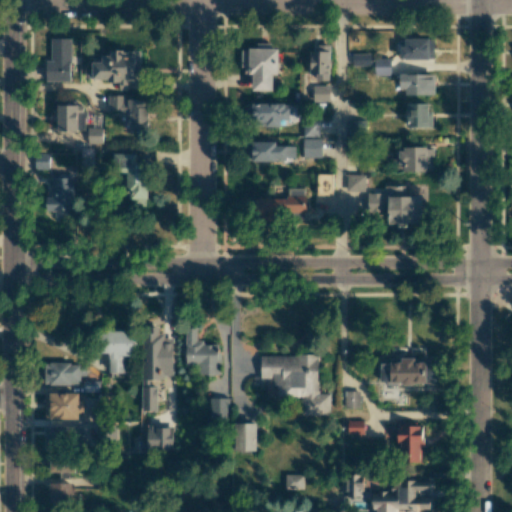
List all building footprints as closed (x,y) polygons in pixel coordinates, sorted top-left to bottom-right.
[(70,38),(50,38),(51,61),(46,61),(46,81),(70,81),(70,38)] [(433,59),(433,39),(404,38),(404,46),(400,46),(400,59),(433,59)] [(251,90),(272,91),(272,75),(277,75),(278,48),(270,48),(270,43),(255,43),(255,49),(241,49),(241,74),(252,74),(251,90)] [(329,80),(330,45),(317,45),(317,51),(310,51),(309,73),(316,73),(316,80),(329,80)] [(142,51),(110,50),(110,55),(102,55),(102,62),(92,62),(92,80),(119,81),(119,90),(128,90),(128,82),(141,82),(142,51)] [(370,54),(352,53),(352,65),(370,66),(370,54)] [(374,75),(390,75),(390,58),(374,58),(374,75)] [(401,95),(434,94),(434,74),(401,74),(401,95)] [(329,85),(312,86),(313,101),(330,101),(329,85)] [(108,112),(129,111),(130,131),(147,131),(147,99),(125,99),(125,95),(108,95),(108,112)] [(289,120),(289,104),(247,103),(246,125),(280,126),(280,119),(289,120)] [(430,127),(431,103),(406,103),(406,127),(430,127)] [(77,132),(78,106),(57,105),(57,131),(77,132)] [(365,120),(346,120),(347,136),(366,135),(365,120)] [(321,157),(321,139),(302,138),(302,157),(321,157)] [(276,141),(251,142),(252,160),(295,160),(295,145),(276,146),(276,141)] [(400,171),(434,171),(433,147),(399,148),(400,171)] [(127,170),(127,199),(147,198),(147,162),(135,162),(135,153),(112,153),(112,170),(127,170)] [(48,169),(49,154),(35,154),(35,169),(48,169)] [(332,174),(317,174),(317,195),(332,195),(332,174)] [(346,191),(364,191),(365,174),(346,174),(346,191)] [(72,175),(51,175),(51,198),(45,197),(45,211),(55,211),(54,217),(72,217),(72,175)] [(421,196),(405,196),(405,186),(384,186),(384,192),(368,193),(368,217),(386,217),(386,223),(421,223),(421,196)] [(307,188),(287,188),(287,215),(307,215),(307,188)] [(255,217),(283,218),(283,198),(256,197),(255,217)] [(185,366),(196,366),(196,375),(219,374),(219,343),(197,343),(196,327),(185,327),(185,366)] [(142,411),(156,411),(156,382),(164,382),(164,375),(172,375),(172,336),(158,336),(158,328),(142,328),(142,411)] [(133,331),(107,331),(108,378),(123,377),(123,356),(133,356),(133,331)] [(260,355),(261,386),(276,386),(276,396),(300,396),(300,415),(329,414),(329,393),(318,393),(317,355),(260,355)] [(380,363),(380,383),(435,382),(434,363),(415,363),(415,358),(399,358),(399,362),(380,363)] [(43,363),(43,384),(79,385),(80,363),(43,363)] [(344,408),(360,408),(359,391),(344,391),(344,408)] [(79,393),(44,393),(44,419),(78,419),(79,393)] [(228,398),(209,398),(209,420),(228,420),(228,398)] [(347,420),(348,434),(364,434),(364,420),(347,420)] [(235,451),(256,450),(255,423),(234,423),(235,451)] [(422,461),(421,423),(397,423),(398,461),(422,461)] [(44,446),(77,446),(77,427),(44,426),(44,446)] [(173,449),(172,426),(147,427),(147,450),(173,449)] [(49,471),(75,472),(75,455),(50,454),(49,471)] [(284,489),(303,489),(304,475),(285,474),(284,489)] [(362,475),(345,474),(345,496),(362,496),(362,475)] [(371,509),(429,509),(429,497),(419,497),(419,491),(429,491),(429,481),(402,480),(402,483),(391,483),(391,492),(372,491),(371,509)] [(71,483),(49,483),(49,506),(71,506),(71,483)]
